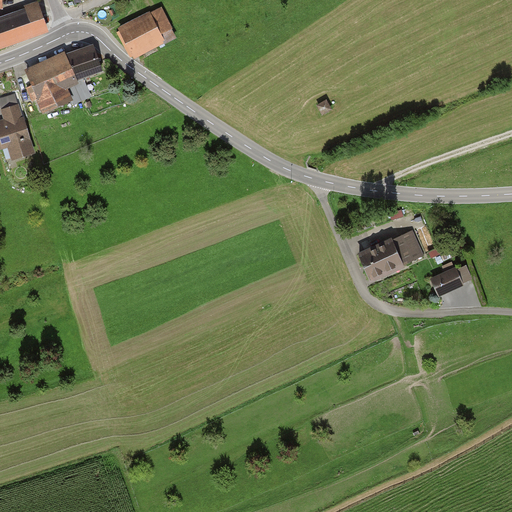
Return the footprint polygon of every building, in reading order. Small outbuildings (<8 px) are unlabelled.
[(40,7),(0,20),(0,47),(49,30),(40,7)] [(167,11),(122,34),(135,58),(169,41),(167,37),(178,32),(167,11)] [(94,43),(27,70),(43,111),(70,100),(72,105),(86,99),(78,77),(104,67),(94,43)] [(330,102),(321,107),(326,117),(336,112),(330,102)] [(8,127),(0,128),(0,139),(2,148),(12,146),(16,160),(38,154),(24,105),(3,110),(8,127)] [(414,234),(362,257),(372,283),(426,259),(414,234)] [(430,244),(430,255),(441,255),(441,244),(430,244)] [(461,269),(434,279),(440,296),(467,285),(461,269)]
